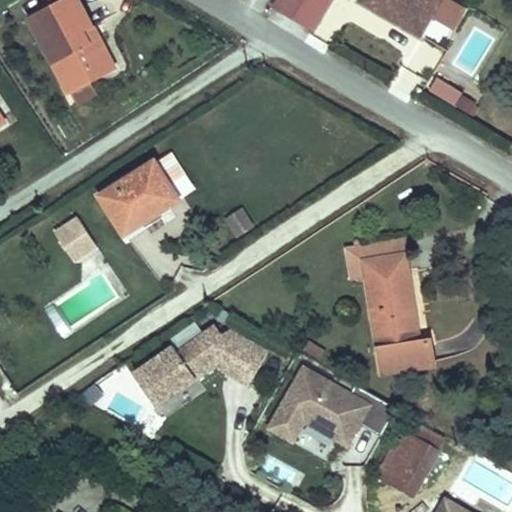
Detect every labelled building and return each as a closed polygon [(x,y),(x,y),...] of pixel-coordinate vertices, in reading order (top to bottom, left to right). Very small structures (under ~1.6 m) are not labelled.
[(76,0),(35,25),(74,86),(102,68),(109,80),(126,70),(105,38),(95,44),(88,31),(93,27),(76,0)] [(95,44),(105,38),(81,0),(76,0),(93,27),(95,44)] [(275,0),(271,7),(311,31),(328,0),(275,0)] [(359,0),(402,23),(416,0),(359,0)] [(416,0),(402,23),(423,36),(434,15),(443,0),(416,0)] [(467,8),(453,0),(443,0),(434,15),(455,28),(467,8)] [(102,68),(74,86),(81,98),(109,80),(102,68)] [(478,103),(439,81),(433,92),(472,114),(478,103)] [(154,174),(99,211),(124,252),(179,213),(154,174)] [(256,229),(243,208),(224,221),(237,241),(256,229)] [(97,247),(76,217),(55,232),(76,261),(97,247)] [(350,261),(356,292),(368,290),(366,275),(399,269),(397,253),(350,261)] [(399,269),(366,275),(368,290),(378,349),(420,342),(405,268),(399,269)] [(176,358),(172,353),(132,380),(155,413),(214,373),(221,367),(224,372),(221,377),(247,392),(266,359),(228,337),(220,344),(212,333),(176,358)] [(420,342),(378,349),(380,362),(422,354),(420,342)] [(422,354),(380,362),(385,386),(437,376),(432,353),(422,354)] [(221,377),(224,372),(221,367),(214,373),(221,377)] [(372,439),(388,411),(363,397),(356,393),(351,401),(342,395),(296,369),(261,430),(284,443),(296,424),(335,446),(340,437),(343,439),(351,427),(372,439)] [(351,401),(356,393),(346,387),(342,395),(351,401)] [(417,431),(409,446),(432,460),(441,444),(417,431)] [(396,440),(374,480),(409,500),(432,460),(409,446),(396,440)] [(467,511),(448,501),(442,511),(467,511)]
